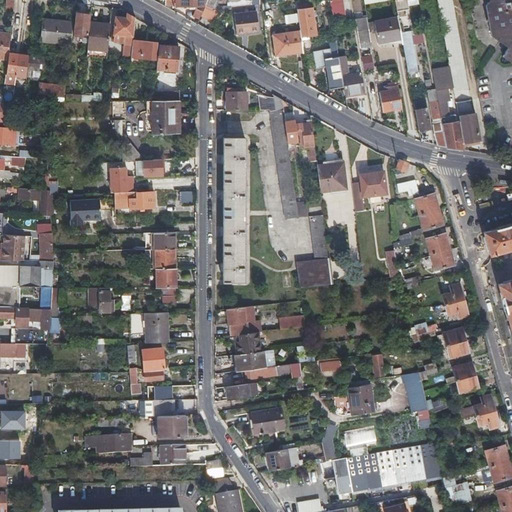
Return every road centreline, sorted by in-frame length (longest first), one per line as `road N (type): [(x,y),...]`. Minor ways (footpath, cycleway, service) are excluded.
road 1 (residential): [(207,44),(205,401),(272,511)]
road 2 (residential): [(448,161),(365,132),(207,44)]
road 3 (residential): [(511,401),(463,218)]
road 4 (residential): [(188,511),(181,502),(56,505)]
